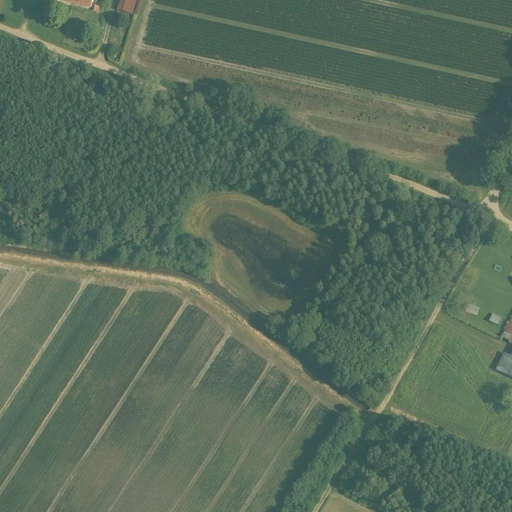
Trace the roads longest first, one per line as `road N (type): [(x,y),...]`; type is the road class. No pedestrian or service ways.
road 1 (track): [(0,28),(482,212)]
road 2 (track): [(490,215),(314,511)]
